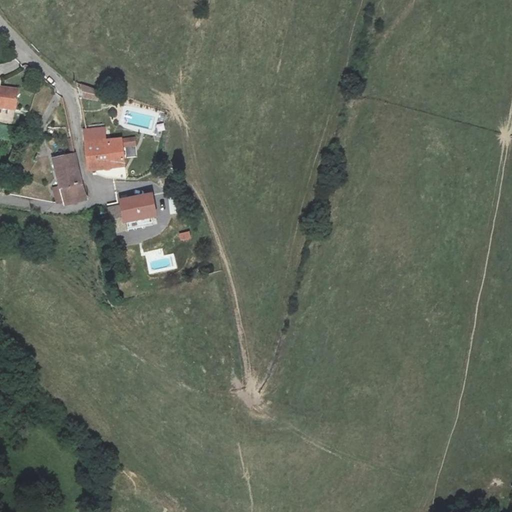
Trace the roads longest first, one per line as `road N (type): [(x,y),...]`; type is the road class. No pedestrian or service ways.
road 1 (track): [(28,50),(62,40),(112,54),(176,111),(180,167),(203,200),(244,333),(262,341),(270,336),(356,0)]
road 2 (unclassified): [(0,199),(53,209),(91,202),(67,92),(0,19)]
